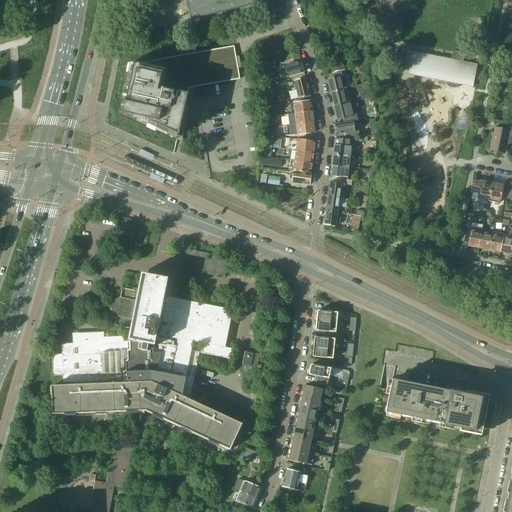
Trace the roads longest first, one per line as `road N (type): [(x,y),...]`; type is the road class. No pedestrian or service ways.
road 1 (residential): [(310,252),(325,119),(288,0)]
road 2 (tertiary): [(511,364),(311,263)]
road 3 (residential): [(262,511),(273,488),(304,300)]
road 4 (secondary): [(0,361),(53,187)]
road 5 (secondary): [(59,167),(101,0)]
road 6 (secondary): [(73,0),(36,162)]
road 7 (tertiary): [(186,217),(59,167)]
road 8 (tertiary): [(53,187),(186,217)]
road 9 (tertiary): [(311,263),(186,217)]
road 10 (residential): [(485,511),(511,384)]
